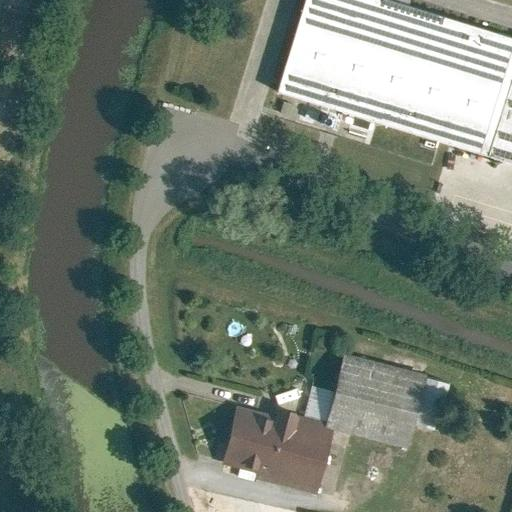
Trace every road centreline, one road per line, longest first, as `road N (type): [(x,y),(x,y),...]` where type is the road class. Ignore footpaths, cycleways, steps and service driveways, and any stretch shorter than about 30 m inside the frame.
road 1 (unclassified): [(180,511),(125,294),(120,223),(148,111),(511,273)]
road 2 (track): [(0,178),(36,0)]
road 3 (track): [(33,511),(0,392)]
